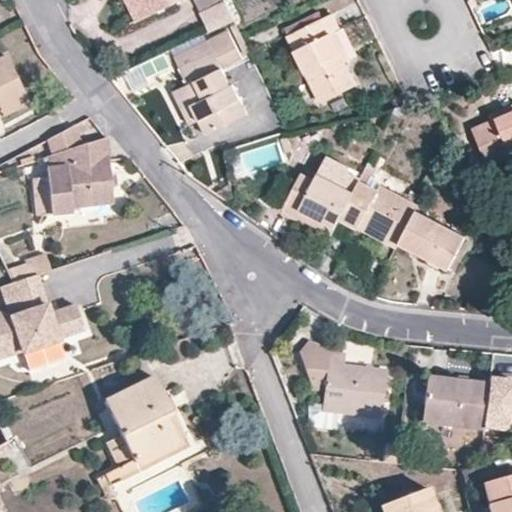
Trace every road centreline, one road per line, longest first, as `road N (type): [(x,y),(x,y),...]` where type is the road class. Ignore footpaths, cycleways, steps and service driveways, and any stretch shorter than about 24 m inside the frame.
road 1 (residential): [(37,0),(114,115),(251,276)]
road 2 (residential): [(251,276),(293,278),(340,302),(458,333),(511,335)]
road 3 (residential): [(251,276),(248,334),(315,511)]
road 4 (residential): [(400,0),(395,20),(406,46),(431,54),(450,45),(456,28),(448,6)]
